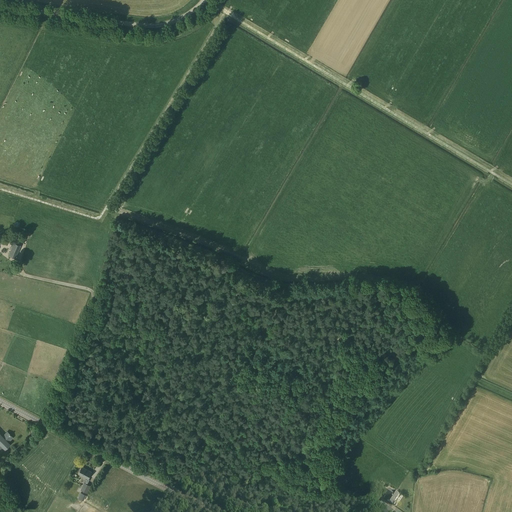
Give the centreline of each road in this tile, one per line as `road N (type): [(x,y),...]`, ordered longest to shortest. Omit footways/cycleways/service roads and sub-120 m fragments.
road 1 (tertiary): [(217,511),(0,400)]
road 2 (unclassified): [(0,3),(146,24),(168,22),(200,0)]
